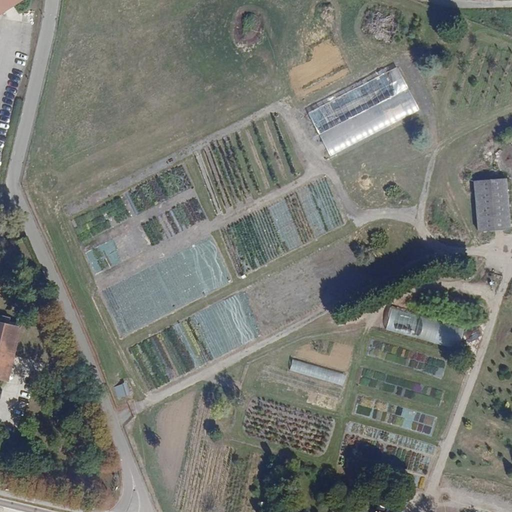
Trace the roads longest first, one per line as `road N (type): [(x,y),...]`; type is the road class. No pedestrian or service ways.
road 1 (track): [(505,264),(427,248),(154,402),(140,438),(166,511)]
road 2 (unclassified): [(127,454),(12,189),(50,0)]
